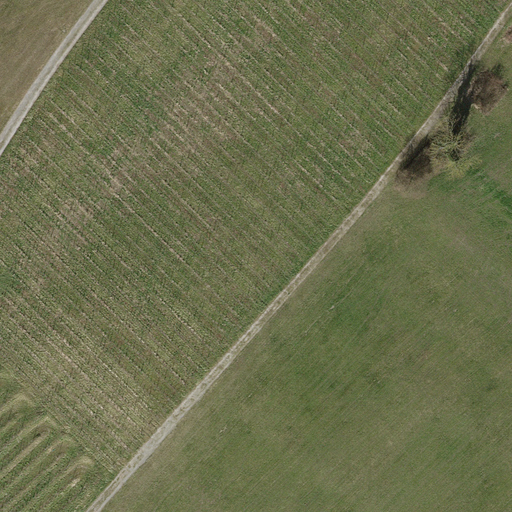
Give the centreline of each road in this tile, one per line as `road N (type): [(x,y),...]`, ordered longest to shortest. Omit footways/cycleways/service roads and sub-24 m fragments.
road 1 (track): [(93,511),(397,163),(511,8)]
road 2 (track): [(0,150),(105,0)]
